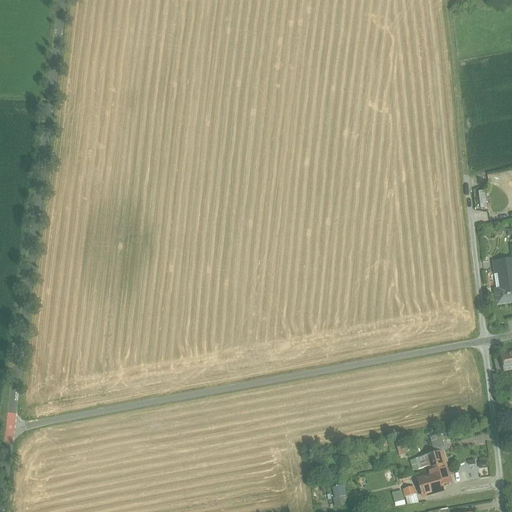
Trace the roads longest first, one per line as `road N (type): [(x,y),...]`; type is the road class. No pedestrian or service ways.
road 1 (residential): [(10,426),(486,337)]
road 2 (unclassified): [(62,0),(10,426)]
road 3 (track): [(468,175),(446,0)]
road 4 (residential): [(511,511),(486,337)]
road 5 (residential): [(486,337),(468,175)]
